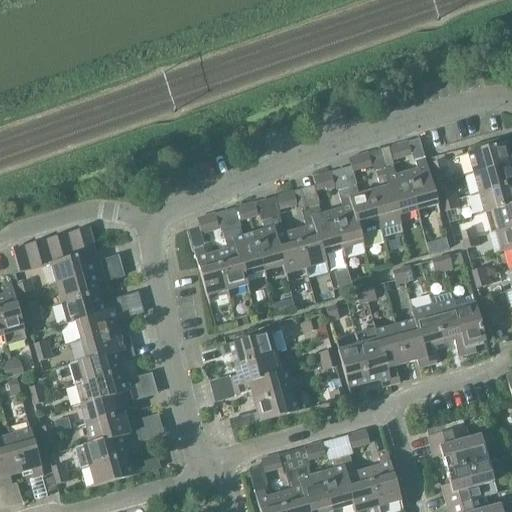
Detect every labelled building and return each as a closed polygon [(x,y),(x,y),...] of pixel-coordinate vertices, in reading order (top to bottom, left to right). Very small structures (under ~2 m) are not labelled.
[(398,145),(402,159),(411,156),(407,143),(398,145)] [(473,175),(511,164),(511,154),(509,156),(505,144),(468,154),(473,175)] [(402,159),(398,145),(390,148),(393,161),(402,159)] [(359,157),(363,170),(371,167),(368,154),(359,157)] [(363,170),(359,157),(350,159),(354,172),(363,170)] [(417,171),(407,174),(417,212),(438,206),(425,160),(415,163),(417,171)] [(445,161),(432,164),(435,174),(448,170),(445,161)] [(479,195),(511,185),(511,164),(473,175),(479,195)] [(398,217),(399,217),(417,212),(407,174),(396,177),(393,169),(385,171),(398,217)] [(370,194),(380,231),(401,225),(399,217),(398,217),(385,171),(376,174),(381,190),(370,194)] [(322,176),(325,189),(334,187),(330,174),(322,176)] [(325,189),(322,176),(313,178),(317,191),(325,189)] [(493,212),(511,206),(511,185),(479,195),(485,215),(493,213),(493,212)] [(360,237),(361,237),(380,231),(370,194),(359,197),(356,188),(347,191),(360,237)] [(332,213),(342,251),(363,245),(361,237),(360,237),(347,191),(338,193),(343,210),(332,213)] [(443,204),(456,201),(454,192),(441,196),(443,204)] [(285,195),(288,208),(297,206),(293,193),(285,195)] [(288,208),(285,195),(276,198),(279,211),(288,208)] [(456,201),(443,204),(446,213),(459,210),(456,201)] [(245,206),(249,219),(258,217),(254,204),(245,206)] [(249,219),(245,206),(237,209),(240,222),(249,219)] [(511,206),(493,212),(493,213),(485,215),(490,235),(498,232),(511,228),(511,206)] [(323,256),(324,256),(342,251),(332,213),(321,216),(319,208),(310,210),(323,256)] [(295,232),(305,270),(326,264),(324,256),(323,256),(310,210),(301,213),(306,229),(295,232)] [(206,217),(210,230),(218,228),(215,215),(206,217)] [(210,230),(206,217),(197,220),(201,233),(210,230)] [(279,219),(271,221),(284,267),(282,268),(285,276),(305,270),(295,232),(284,235),(279,219)] [(264,232),(253,235),(264,273),(282,268),(284,267),(271,221),(262,224),(264,232)] [(511,228),(498,232),(504,253),(511,250),(511,228)] [(79,232),(85,255),(88,254),(88,255),(96,253),(90,229),(79,232)] [(242,238),(240,230),(232,232),(231,232),(244,278),(245,278),(264,273),(253,235),(242,238)] [(464,242),(477,238),(474,230),(461,233),(464,242)] [(74,258),(85,255),(79,232),(68,235),(74,258)] [(227,251),(216,254),(227,292),(248,286),(245,278),(244,278),(231,232),(222,235),(227,251)] [(63,261),(74,258),(68,235),(57,238),(63,261)] [(52,264),(63,261),(57,238),(46,241),(52,264)] [(477,238),(464,242),(466,251),(479,247),(477,238)] [(446,240),(427,246),(430,256),(449,251),(446,240)] [(50,265),(52,264),(46,241),(35,244),(42,268),(50,266),(50,265)] [(35,244),(24,247),(31,271),(42,268),(35,244)] [(19,274),(31,271),(24,247),(13,251),(19,274)] [(203,249),(194,252),(206,298),(227,292),(216,254),(206,257),(203,249)] [(91,266),(88,255),(88,254),(85,255),(74,258),(63,261),(52,264),(50,265),(50,266),(56,286),(102,273),(99,264),(91,266)] [(440,260),(444,273),(452,270),(449,257),(440,260)] [(444,273),(440,260),(431,262),(435,275),(444,273)] [(401,270),(404,284),(413,281),(409,268),(401,270)] [(474,281),(488,278),(485,269),(472,273),(474,281)] [(404,284),(401,270),(392,273),(396,286),(404,284)] [(96,284),(104,282),(102,273),(56,286),(61,305),(99,295),(96,284)] [(488,278),(474,281),(477,290),(490,286),(488,278)] [(31,283),(18,286),(20,296),(33,292),(31,283)] [(1,288),(4,296),(0,297),(0,324),(4,337),(24,331),(11,285),(1,288)] [(364,290),(367,303),(376,300),(372,287),(364,290)] [(367,303),(364,290),(355,292),(359,305),(367,303)] [(458,359),(467,357),(454,310),(455,310),(453,302),(451,294),(430,300),(432,308),(443,345),(454,342),(458,359)] [(119,301),(102,306),(99,295),(61,305),(67,326),(75,324),(75,323),(121,310),(119,301)] [(485,343),(475,305),(474,305),(472,296),(453,302),(455,310),(454,310),(467,357),(476,354),(474,346),(485,343)] [(26,315),(39,311),(36,303),(23,306),(26,315)] [(326,310),(330,323),(339,320),(335,307),(326,310)] [(412,313),(414,322),(415,321),(428,368),(437,365),(432,348),(443,345),(432,308),(412,313)] [(485,320),(498,317),(496,308),(483,312),(485,320)] [(124,319),(121,310),(75,323),(75,324),(81,342),(118,332),(115,321),(124,319)] [(39,311),(26,315),(28,324),(41,320),(39,311)] [(247,317),(235,320),(237,328),(249,324),(247,317)] [(498,317),(485,320),(488,329),(501,325),(498,317)] [(419,370),(428,368),(415,321),(414,322),(395,327),(406,365),(417,362),(419,370)] [(314,322),(301,326),(304,335),(317,331),(314,322)] [(391,387),(400,385),(395,368),(406,365),(395,327),(375,333),(377,341),(378,341),(391,387)] [(130,340),(122,342),(118,332),(81,342),(86,361),(86,362),(132,349),(130,340)] [(235,366),(272,356),(286,352),(280,333),(275,334),(275,333),(267,336),(267,335),(220,348),(223,358),(232,356),(235,366)] [(378,341),(377,341),(358,346),(369,384),(380,381),(382,389),(391,387),(378,341)] [(37,354),(50,351),(47,342),(34,346),(37,354)] [(358,387),(369,384),(358,346),(338,352),(351,398),(360,396),(358,387)] [(135,358),(132,349),(86,362),(86,361),(69,365),(75,386),(121,373),(118,362),(135,358)] [(50,351),(37,354),(39,363),(52,359),(50,351)] [(321,363),(334,360),(331,351),(318,355),(321,363)] [(278,375),(272,356),(235,366),(238,377),(229,380),(232,388),(278,375)] [(334,360),(321,363),(323,372),(336,368),(334,360)] [(11,363),(15,376),(23,374),(20,361),(11,363)] [(134,369),(140,386),(160,379),(153,362),(134,369)] [(15,376),(11,363),(2,366),(6,379),(15,376)] [(286,372),(278,375),(232,388),(234,397),(251,392),(254,403),(292,393),(286,372)] [(89,403),(89,404),(135,391),(133,382),(124,384),(121,373),(75,386),(80,406),(89,403)] [(17,382),(7,385),(11,398),(20,395),(17,382)] [(32,398),(45,394),(43,386),(30,389),(32,398)] [(329,394),(332,404),(345,400),(342,390),(329,394)] [(121,405),(138,400),(135,391),(89,404),(89,403),(80,406),(86,426),(124,416),(121,405)] [(251,426),(297,413),(305,411),(299,391),(292,393),(254,403),(257,414),(249,416),(251,426)] [(45,394),(32,398),(35,407),(48,403),(45,394)] [(140,413),(141,427),(159,425),(157,411),(140,413)] [(127,426),(124,416),(86,426),(91,445),(92,446),(138,433),(135,424),(127,426)] [(43,438),(56,435),(54,426),(41,429),(43,438)] [(433,459),(442,457),(446,471),(487,460),(480,436),(468,439),(465,428),(427,438),(433,459)] [(30,431),(10,437),(21,475),(31,472),(34,480),(43,477),(30,431)] [(357,434),(361,447),(369,445),(366,432),(357,434)] [(124,446),(140,442),(138,433),(92,446),(91,445),(75,449),(80,470),(89,468),(127,457),(124,446)] [(361,447),(357,434),(349,437),(352,450),(361,447)] [(56,435),(43,438),(46,447),(59,443),(56,435)] [(0,476),(3,489),(12,486),(10,478),(21,475),(10,437),(0,439),(0,476)] [(313,446),(317,459),(325,457),(322,444),(313,446)] [(317,459),(313,446),(304,449),(308,462),(317,459)] [(269,459),(273,472),(282,469),(278,456),(269,459)] [(381,467),(367,471),(378,509),(401,502),(388,456),(378,459),(381,467)] [(130,468),(127,457),(89,468),(95,488),(141,475),(138,466),(130,468)] [(350,458),(341,460),(354,506),(353,507),(354,511),(378,511),(378,509),(367,471),(354,474),(350,458)] [(273,472),(269,459),(261,461),(264,474),(273,472)] [(334,471),(321,475),(331,511),(333,511),(353,507),(354,506),(341,460),(332,463),(334,471)] [(487,460),(446,471),(450,486),(441,488),(447,508),(484,498),(481,487),(494,484),(487,460)] [(67,474),(65,465),(52,469),(54,477),(67,474)] [(297,472),(307,511),(331,511),(321,475),(308,478),(306,470),(297,472)] [(307,511),(297,472),(288,475),(293,492),(280,495),(284,511),(307,511)] [(67,474),(54,477),(57,486),(70,482),(67,474)] [(284,511),(280,495),(266,499),(264,491),(254,493),(259,511),(284,511)] [(501,511),(500,505),(487,509),(484,498),(447,508),(448,511),(501,511)]
